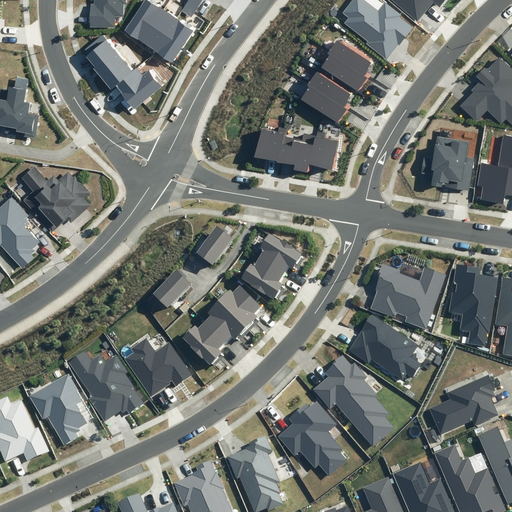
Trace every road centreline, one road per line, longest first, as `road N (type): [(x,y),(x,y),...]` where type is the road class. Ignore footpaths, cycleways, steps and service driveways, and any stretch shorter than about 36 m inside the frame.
road 1 (residential): [(5,511),(193,426),(235,396),(314,313),(350,252),(361,214)]
road 2 (residential): [(500,0),(405,109),(376,159),(361,214)]
road 3 (tertiary): [(0,317),(92,256),(158,171)]
road 4 (residential): [(50,0),(55,53),(73,96),(113,143),(158,171)]
road 5 (residential): [(158,171),(201,187),(361,214)]
road 6 (tertiary): [(158,171),(214,65),(264,0)]
road 7 (residential): [(361,214),(511,237)]
